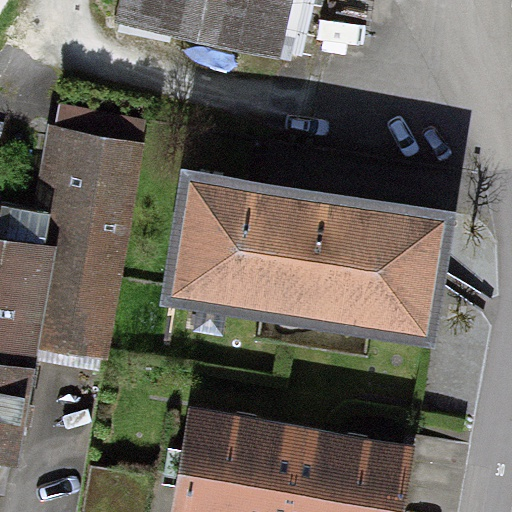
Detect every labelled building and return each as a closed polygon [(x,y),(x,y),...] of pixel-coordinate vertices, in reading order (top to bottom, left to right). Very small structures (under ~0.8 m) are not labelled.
[(131,0),(127,21),(281,56),(293,0),(131,0)] [(144,129),(61,113),(42,210),(0,202),(0,488),(1,489),(30,333),(103,347),(144,129)] [(430,326),(448,209),(191,170),(173,287),(430,326)] [(386,511),(397,449),(179,413),(162,511),(386,511)] [(94,463),(83,511),(140,511),(149,474),(94,463)]
